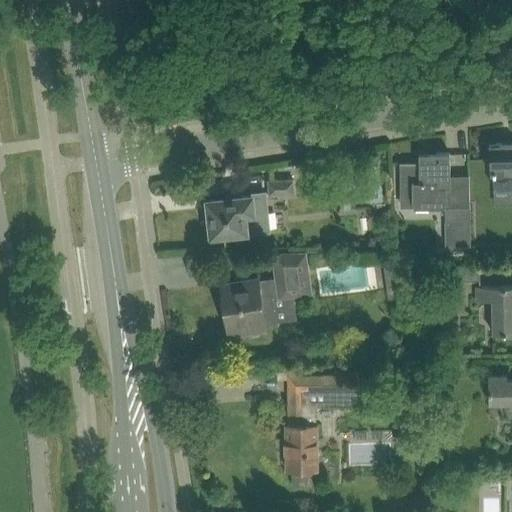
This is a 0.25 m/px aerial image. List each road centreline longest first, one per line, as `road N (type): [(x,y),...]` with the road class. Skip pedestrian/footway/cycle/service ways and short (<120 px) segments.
road 1 (unclassified): [(96,162),(511,100)]
road 2 (tertiary): [(132,382),(96,162)]
road 3 (tertiary): [(96,162),(68,0)]
road 4 (tertiary): [(164,511),(132,382)]
road 5 (tertiary): [(132,382),(132,511)]
